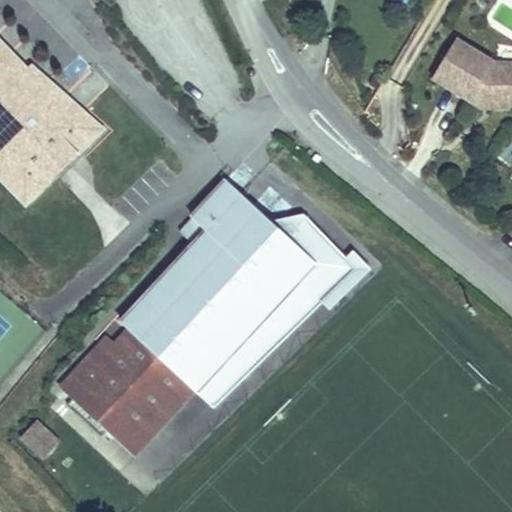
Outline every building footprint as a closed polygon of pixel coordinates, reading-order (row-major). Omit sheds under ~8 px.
[(511,60),(496,63),(457,40),(434,78),(477,104),(482,96),(491,101),(492,106),(511,103),(511,60)] [(63,167),(102,129),(30,68),(24,72),(0,47),(0,155),(3,158),(0,160),(0,175),(27,203),(63,167)] [(491,101),(482,96),(477,104),(483,108),(492,106),(491,101)] [(198,391),(300,281),(306,286),(323,269),(317,263),(228,180),(226,183),(224,181),(215,191),(217,193),(181,231),(192,241),(205,228),(208,231),(198,242),(123,322),(134,332),(119,348),(109,338),(91,357),(92,361),(86,367),(81,368),(64,386),(76,397),(69,405),(104,437),(111,430),(136,454),(196,390),(198,391)] [(40,422),(26,438),(45,456),(59,440),(40,422)]
